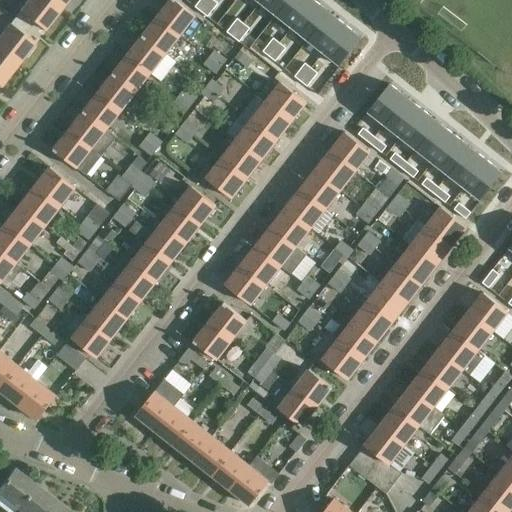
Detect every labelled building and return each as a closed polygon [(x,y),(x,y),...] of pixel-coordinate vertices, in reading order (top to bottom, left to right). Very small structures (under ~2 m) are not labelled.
[(49,0),(27,0),(13,18),(29,30),(34,23),(44,30),(60,9),(49,0)] [(49,0),(60,9),(67,0),(49,0)] [(174,0),(170,0),(157,17),(190,43),(180,35),(195,16),(174,0)] [(200,0),(194,7),(201,12),(210,0),(200,0)] [(212,0),(210,0),(201,12),(207,17),(218,4),(212,0)] [(262,0),(260,3),(276,15),(288,0),(262,0)] [(313,0),(288,0),(276,15),(292,28),(314,0),(313,0)] [(314,0),(292,28),(308,41),(330,13),(314,0)] [(330,13),(308,41),(324,53),(346,26),(330,13)] [(180,35),(157,17),(142,36),(165,54),(180,35)] [(13,18),(0,35),(0,51),(17,65),(33,43),(24,36),(29,30),(13,18)] [(236,19),(226,32),(233,37),(243,25),(236,19)] [(243,25),(233,37),(239,42),(249,30),(243,25)] [(346,26),(324,53),(340,66),(362,38),(346,26)] [(142,36),(127,55),(151,73),(165,54),(142,36)] [(272,39),(262,52),(269,57),(279,44),(272,39)] [(279,44),(269,57),(275,62),(285,49),(279,44)] [(17,65),(0,51),(0,86),(17,65)] [(209,58),(221,67),(227,60),(214,51),(209,58)] [(253,61),(240,51),(234,58),(246,69),(253,61)] [(151,73),(127,55),(113,74),(136,92),(151,73)] [(216,74),(221,67),(209,58),(203,64),(216,74)] [(304,64),(294,77),(301,82),(310,69),(304,64)] [(310,69),(301,82),(307,87),(317,74),(310,69)] [(121,111),(136,92),(113,74),(98,93),(121,111)] [(211,80),(206,87),(219,96),(224,90),(211,80)] [(281,83),(266,103),(291,122),(306,103),(281,83)] [(390,84),(368,112),(384,125),(406,97),(390,84)] [(206,87),(201,93),(213,103),(219,96),(206,87)] [(179,96),(191,105),(197,98),(185,89),(179,96)] [(121,111),(98,93),(83,112),(106,130),(121,111)] [(186,112),(191,105),(179,96),(174,102),(186,112)] [(406,97),(384,125),(400,137),(422,110),(406,97)] [(276,141),(291,122),(266,103),(251,122),(276,141)] [(422,110),(400,137),(416,150),(438,122),(422,110)] [(83,112),(68,131),(101,157),(115,138),(106,130),(83,112)] [(193,137),(198,130),(185,121),(180,127),(193,137)] [(236,141),(261,160),(276,141),(251,122),(236,141)] [(438,122),(416,150),(432,163),(454,135),(438,122)] [(193,137),(180,127),(175,134),(187,144),(193,137)] [(363,128),(358,134),(370,144),(375,137),(363,128)] [(68,131),(53,151),(69,163),(86,176),(101,157),(68,131)] [(150,133),(139,147),(152,156),(162,143),(150,133)] [(330,152),(355,172),(370,153),(345,133),(330,152)] [(454,135),(432,163),(448,175),(470,148),(454,135)] [(375,137),(370,144),(381,153),(387,146),(375,137)] [(261,160),(236,141),(221,160),(247,179),(261,160)] [(470,148),(448,175),(464,188),(486,160),(470,148)] [(315,171),(340,191),(355,172),(330,152),(315,171)] [(395,153),(390,159),(401,169),(407,162),(395,153)] [(247,179),(221,160),(206,179),(232,199),(247,179)] [(380,160),(373,169),(382,176),(388,167),(380,160)] [(486,160),(464,188),(480,200),(502,173),(486,160)] [(159,162),(149,175),(159,182),(169,170),(159,162)] [(407,162),(401,169),(413,178),(418,172),(407,162)] [(132,164),(126,171),(138,181),(144,174),(132,164)] [(35,187),(60,207),(75,187),(50,168),(35,187)] [(387,177),(378,189),(382,193),(389,198),(404,179),(391,169),(386,176),(387,177)] [(118,175),(105,191),(119,202),(131,187),(133,188),(138,181),(126,171),(121,177),(118,175)] [(300,190),(325,210),(340,191),(315,171),(300,190)] [(144,174),(138,181),(151,191),(156,183),(144,174)] [(427,178),(421,184),(433,194),(438,187),(427,178)] [(138,181),(133,188),(145,198),(151,191),(138,181)] [(20,206),(45,226),(60,207),(35,187),(20,206)] [(191,187),(176,206),(200,225),(216,206),(191,187)] [(438,187),(433,194),(445,203),(450,197),(438,187)] [(285,209),(310,229),(325,210),(300,190),(285,209)] [(392,201),(405,211),(410,204),(397,195),(392,201)] [(366,201),(361,208),(374,218),(379,211),(366,201)] [(399,218),(405,211),(392,201),(387,208),(399,218)] [(459,203),(454,210),(466,219),(471,213),(459,203)] [(137,214),(124,204),(113,218),(125,228),(137,214)] [(97,205),(82,224),(94,234),(109,214),(97,205)] [(5,225),(30,245),(45,226),(20,206),(5,225)] [(200,225),(176,206),(161,225),(186,244),(200,225)] [(368,224),(374,218),(361,208),(356,215),(368,224)] [(441,208),(426,227),(451,247),(466,227),(441,208)] [(310,229),(285,209),(270,228),(306,256),(296,248),(310,229)] [(408,231),(402,239),(411,246),(436,266),(451,247),(426,227),(417,220),(408,231)] [(138,237),(171,263),(186,244),(161,225),(153,235),(136,222),(129,231),(138,237)] [(89,241),(94,234),(82,224),(76,231),(89,241)] [(0,251),(15,264),(30,245),(5,225),(0,232),(0,251)] [(270,228),(255,247),(281,267),(291,275),(306,256),(270,228)] [(368,233),(363,239),(375,249),(380,242),(368,233)] [(123,256),(156,282),(171,263),(138,237),(123,256)] [(73,261),(79,253),(72,247),(61,238),(60,238),(56,243),(66,251),(64,254),(73,261)] [(86,244),(79,238),(72,247),(79,253),(86,244)] [(370,256),(375,249),(363,239),(357,246),(370,256)] [(340,242),(335,249),(347,258),(348,258),(353,251),(340,242)] [(422,285),(436,266),(411,246),(396,265),(422,285)] [(281,267),(255,247),(240,266),(273,292),(273,291),(266,285),(281,267)] [(83,256),(96,265),(101,259),(88,249),(83,256)] [(339,262),(341,264),(347,258),(335,249),(320,267),(329,274),(339,262)] [(15,264),(0,251),(0,282),(0,283),(15,264)] [(90,272),(96,265),(83,256),(78,263),(90,272)] [(107,263),(102,270),(108,275),(117,282),(141,301),(156,282),(123,256),(114,268),(107,263)] [(61,258),(56,265),(68,274),(73,268),(61,258)] [(56,265),(50,271),(62,281),(68,274),(56,265)] [(422,285),(396,265),(382,284),(407,304),(422,285)] [(273,292),(240,266),(225,285),(251,305),(258,296),(265,302),(273,292)] [(339,270),(333,277),(346,287),(351,280),(339,270)] [(492,270),(482,283),(489,288),(499,275),(492,270)] [(307,277),(302,284),(314,293),(320,286),(307,277)] [(346,287),(333,277),(328,284),(340,294),(346,287)] [(39,282),(29,294),(39,302),(49,290),(39,282)] [(117,282),(102,301),(126,320),(141,301),(117,282)] [(314,293),(302,284),(297,290),(309,300),(314,293)] [(392,323),(407,304),(382,284),(367,303),(392,323)] [(58,286),(53,293),(65,303),(71,296),(58,286)] [(0,303),(4,306),(9,299),(0,292),(0,303)] [(29,294),(27,293),(21,300),(34,309),(39,302),(29,294)] [(65,303),(53,293),(48,300),(60,310),(65,303)] [(468,313),(494,333),(509,314),(483,293),(468,313)] [(9,299),(4,306),(16,316),(21,309),(9,299)] [(102,301),(87,320),(111,339),(126,320),(102,301)] [(247,322),(223,303),(208,323),(232,341),(247,322)] [(367,303),(352,322),(377,342),(392,323),(367,303)] [(309,308),(304,315),(316,325),(321,318),(309,308)] [(480,352),(494,333),(468,313),(454,331),(480,352)] [(290,325),(277,315),(272,322),(284,332),(290,325)] [(316,325),(304,315),(298,322),(311,332),(316,325)] [(29,326),(42,336),(47,329),(35,319),(29,326)] [(73,339),(72,339),(96,358),(111,339),(87,320),(73,339)] [(362,361),(377,342),(352,322),(337,341),(362,361)] [(216,361),(232,341),(208,323),(193,342),(216,361)] [(47,329),(42,336),(54,346),(60,339),(47,329)] [(480,352),(454,331),(439,350),(470,375),(485,356),(480,352)] [(347,380),(362,361),(337,341),(326,332),(311,352),(347,380)] [(66,344),(56,356),(76,371),(86,359),(66,344)] [(267,348),(257,361),(264,366),(274,353),(267,348)] [(196,354),(189,349),(179,361),(186,367),(196,354)] [(470,375),(439,350),(424,369),(450,389),(464,371),(470,375)] [(0,388),(18,366),(0,352),(0,388)] [(274,353),(264,366),(270,372),(281,358),(274,353)] [(254,379),(264,366),(257,361),(247,373),(254,379)] [(0,391),(18,405),(37,381),(18,366),(0,388),(0,391)] [(270,372),(264,366),(254,379),(261,384),(260,385),(270,393),(281,380),(270,372)] [(209,376),(221,386),(227,379),(215,369),(209,376)] [(450,389),(424,369),(410,388),(436,408),(450,389)] [(309,370),(294,390),(317,407),(332,388),(309,370)] [(227,379),(221,386),(234,395),(239,388),(227,379)] [(492,391),(499,397),(508,385),(501,379),(492,391)] [(136,416),(155,431),(183,395),(164,380),(136,416)] [(56,396),(37,381),(18,405),(37,421),(56,396)] [(436,408),(410,388),(395,407),(421,427),(430,434),(445,415),(436,408)] [(302,427),(317,407),(294,390),(279,409),(302,427)] [(499,397),(492,391),(482,404),(488,409),(499,397)] [(183,395),(155,431),(174,446),(193,422),(174,407),(184,395),(183,395)] [(247,406),(259,415),(265,408),(252,399),(247,406)] [(395,407),(380,425),(406,446),(421,427),(395,407)] [(277,418),(265,408),(259,415),(272,425),(277,418)] [(482,427),(489,433),(499,421),(492,415),(482,427)] [(471,417),(462,428),(469,434),(478,422),(471,417)] [(193,461),(212,437),(193,422),(174,446),(193,461)] [(365,445),(391,465),(406,446),(380,425),(365,445)] [(479,445),(489,433),(482,427),(472,440),(479,445)] [(458,447),(469,434),(462,428),(451,442),(458,447)] [(306,440),(303,438),(299,435),(289,447),(296,453),(306,440)] [(212,437),(193,461),(212,476),(231,452),(212,437)] [(403,474),(391,465),(365,445),(349,465),(386,495),(403,474)] [(472,454),(465,448),(456,460),(463,466),(472,454)] [(231,491),(249,467),(231,452),(212,476),(231,491)] [(439,471),(448,460),(441,455),(432,466),(439,471)] [(511,484),(511,457),(499,474),(511,484)] [(268,468),(255,459),(249,467),(231,491),(250,506),(269,482),(262,476),(268,468)] [(439,471),(432,466),(421,479),(428,485),(439,471)] [(1,484),(0,485),(0,506),(7,511),(16,511),(18,510),(37,487),(13,468),(5,480),(1,484)] [(508,511),(511,507),(511,484),(499,474),(483,495),(503,511),(508,511)] [(432,490),(439,495),(449,483),(442,477),(432,490)] [(18,510),(16,511),(52,511),(59,504),(37,487),(18,510)] [(439,495),(432,490),(423,502),(430,507),(439,495)] [(350,511),(343,506),(327,494),(316,509),(320,511),(350,511)] [(469,511),(503,511),(483,495),(469,511)]
